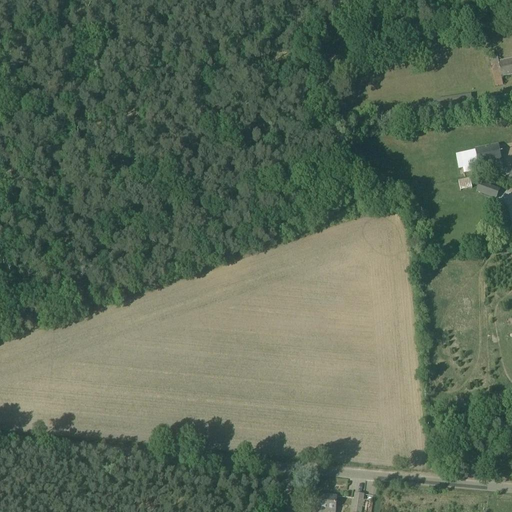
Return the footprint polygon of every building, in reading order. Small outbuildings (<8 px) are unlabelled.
[(501,76),(511,74),(511,59),(499,62),(497,56),(490,58),(496,87),(503,85),(501,76)] [(475,148),(479,174),(503,170),(499,145),(475,148)] [(461,191),(473,188),(471,179),(459,181),(461,191)] [(480,182),(476,193),(496,200),(500,190),(480,182)] [(321,511),(322,511),(331,511),(334,511),(336,497),(312,495),(310,511),(321,511)]
